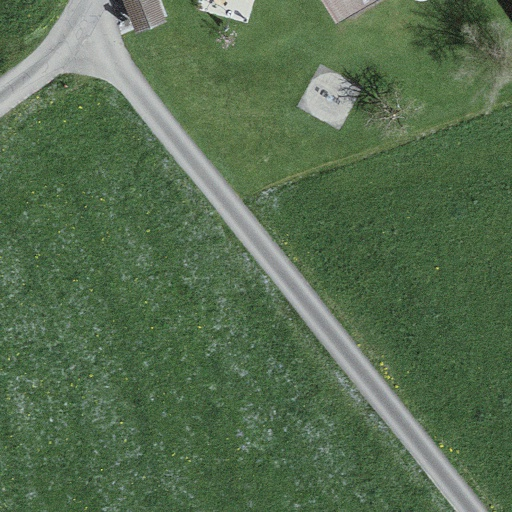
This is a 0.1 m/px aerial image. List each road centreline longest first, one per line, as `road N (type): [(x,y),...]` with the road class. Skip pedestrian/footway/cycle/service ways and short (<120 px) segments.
road 1 (track): [(468,511),(83,25)]
road 2 (track): [(0,108),(66,58),(95,0)]
